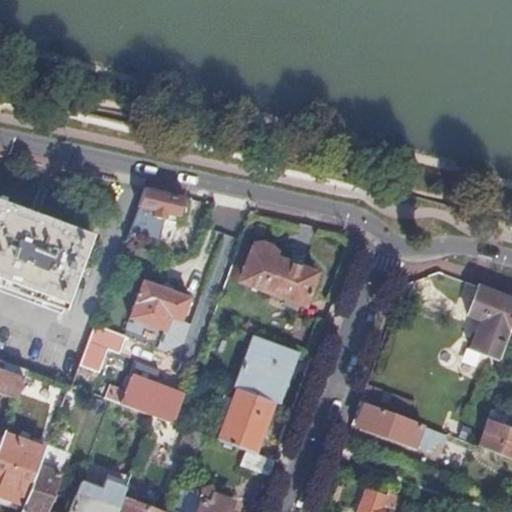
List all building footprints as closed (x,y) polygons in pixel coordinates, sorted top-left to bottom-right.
[(183,199),(144,191),(138,209),(154,212),(153,219),(160,220),(161,214),(178,218),(183,199)] [(87,244),(0,211),(0,283),(64,308),(87,244)] [(265,277),(262,286),(260,292),(305,308),(316,275),(273,260),(274,256),(267,243),(252,247),(244,269),(265,277)] [(241,278),(262,286),(265,277),(244,269),(241,278)] [(188,302),(141,285),(128,320),(164,334),(169,320),(172,321),(170,327),(178,330),(188,302)] [(471,348),(500,359),(510,332),(511,326),(511,301),(478,289),(467,318),(480,323),(471,348)] [(108,324),(97,320),(90,338),(102,342),(108,324)] [(102,342),(90,338),(79,368),(94,373),(105,343),(102,342)] [(294,353),(254,339),(235,390),(274,405),(294,353)] [(0,397),(14,403),(26,372),(0,363),(0,397)] [(71,414),(80,392),(72,389),(67,388),(59,410),(71,414)] [(173,426),(182,400),(154,389),(151,398),(127,389),(121,408),(151,418),(173,426)] [(367,389),(361,405),(411,423),(417,408),(367,389)] [(274,405),(235,390),(216,442),(246,452),(256,456),(274,405)] [(361,405),(353,424),(358,426),(358,427),(416,449),(418,445),(435,451),(441,435),(411,423),(361,405)] [(480,449),(511,460),(511,431),(489,424),(480,449)] [(191,455),(198,435),(185,430),(177,450),(191,455)] [(0,498),(24,507),(38,469),(44,453),(1,437),(0,440),(0,498)] [(268,479),(274,463),(256,456),(246,452),(240,468),(268,479)] [(22,511),(45,511),(59,476),(38,469),(24,507),(22,511)] [(335,475),(331,485),(337,487),(340,478),(335,475)] [(117,511),(118,511),(125,491),(105,483),(102,493),(80,485),(70,511),(117,511)] [(173,511),(229,511),(232,506),(213,499),(211,491),(199,495),(180,488),(171,511),(173,511)] [(394,511),(400,499),(390,496),(389,500),(367,493),(359,511),(394,511)] [(117,511),(153,511),(129,503),(125,511),(122,511),(118,511),(117,511)]
